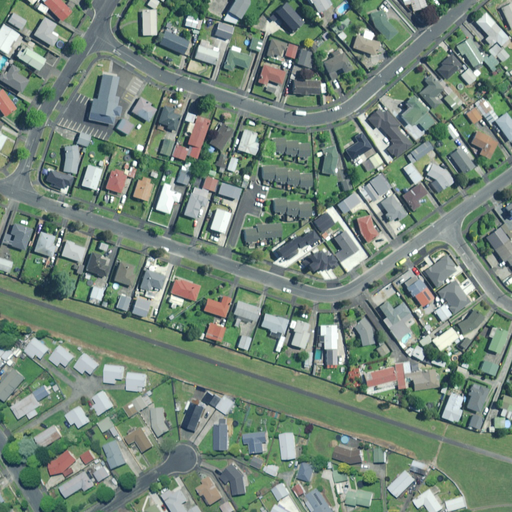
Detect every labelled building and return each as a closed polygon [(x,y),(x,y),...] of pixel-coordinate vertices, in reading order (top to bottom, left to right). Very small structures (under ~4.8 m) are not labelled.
[(71,11),(59,0),(40,0),(43,2),(42,3),(60,22),(71,11)] [(158,1),(155,0),(148,0),(146,5),(154,9),(158,1)] [(239,19),(248,5),(248,0),(233,0),(227,11),(228,12),(223,20),(235,24),(238,18),(239,19)] [(308,0),(315,13),(328,6),(327,5),(329,4),(327,0),(308,0)] [(426,7),(424,0),(403,0),(405,5),(410,3),(413,11),(426,7)] [(511,29),(511,1),(500,8),(511,30),(511,29)] [(304,22),(285,2),(275,12),(275,13),(269,18),(273,22),(279,17),(293,32),(304,22)] [(386,20),(381,9),(369,13),(373,27),(386,41),(396,32),(386,20)] [(155,35),(155,10),(140,10),(141,35),(155,35)] [(26,21),(12,13),(7,22),(20,30),(26,21)] [(509,38),(485,13),(475,22),(488,36),(484,39),(490,46),(496,41),(500,46),(509,38)] [(202,19),(187,15),(184,25),(199,29),(202,19)] [(55,25),(43,17),(32,35),(51,47),(57,38),(50,33),(55,25)] [(345,24),(341,20),(335,25),(339,30),(345,24)] [(233,27),(218,22),(214,35),(229,40),(233,27)] [(19,35),(2,24),(0,27),(0,50),(6,55),(19,35)] [(189,41),(164,30),(158,44),(182,55),(189,41)] [(371,34),(363,31),(361,36),(355,34),(350,48),(373,56),(378,42),(369,39),(371,34)] [(263,41),(253,37),(249,49),(259,52),(263,41)] [(287,43),(271,38),(265,56),(272,58),(273,55),(280,57),(282,50),(285,51),(287,43)] [(495,59),(491,54),(488,58),(485,55),(482,58),(469,38),(456,46),(461,55),(464,54),(473,67),(483,60),(484,61),(490,69),(493,72),(496,69),(494,67),(499,63),(495,59)] [(298,46),(289,43),(285,56),(294,59),(298,46)] [(491,54),(495,59),(497,57),(502,63),(509,56),(503,49),(502,50),(496,44),(488,51),(491,54)] [(218,49),(213,47),(212,50),(198,45),(193,58),(214,65),(218,52),(217,52),(218,49)] [(240,49),(231,46),(230,50),(228,49),(222,68),(231,71),(234,65),(247,69),(251,57),(239,53),(240,49)] [(42,59),(23,47),(19,53),(17,51),(14,56),(15,57),(15,58),(36,70),(42,59)] [(311,53),(300,49),(296,64),(309,68),(312,60),(309,59),(311,53)] [(327,74),(331,80),(337,78),(333,71),(339,68),(342,74),(351,70),(342,52),(341,53),(339,49),(330,53),(332,57),(321,62),(326,74),(327,74)] [(442,65),(436,70),(446,80),(462,66),(451,54),(440,64),(442,65)] [(0,72),(0,81),(20,93),(28,81),(16,73),(18,69),(10,64),(4,75),(0,72)] [(286,72),(263,64),(257,82),(266,86),(268,80),(281,85),(286,72)] [(460,75),(469,85),(477,78),(476,77),(480,73),(477,70),(473,73),(468,68),(460,75)] [(118,77),(101,74),(95,99),(91,98),(86,120),(112,125),(113,116),(118,117),(120,107),(116,106),(118,97),(114,96),(118,77)] [(444,89),(431,75),(424,81),(428,85),(418,94),(433,110),(439,104),(434,98),(444,89)] [(308,94),(318,95),(319,81),(292,80),(292,93),(299,94),(299,95),(308,95),(308,94)] [(15,109),(1,89),(0,89),(0,112),(3,117),(15,109)] [(452,91),(443,99),(454,110),(462,103),(452,91)] [(427,111),(413,95),(405,102),(411,108),(400,117),(409,127),(427,111)] [(150,104),(139,97),(130,112),(147,122),(155,110),(149,106),(150,104)] [(474,104),(489,124),(497,118),(482,98),(474,104)] [(174,109),(163,105),(157,123),(166,126),(165,129),(175,132),(180,116),(172,113),(174,109)] [(482,118),(474,107),(465,114),(473,124),(482,118)] [(383,113),(379,108),(370,116),(370,117),(367,119),(376,130),(379,127),(390,139),(389,141),(392,144),(386,149),(391,155),(392,154),(396,158),(404,150),(405,151),(412,145),(397,128),(400,125),(386,110),(383,113)] [(194,116),(186,113),(184,121),(192,123),(194,116)] [(511,121),(506,113),(494,121),(509,142),(511,139),(511,121)] [(434,122),(428,115),(418,123),(425,131),(434,122)] [(175,145),(171,157),(184,161),(186,156),(196,159),(209,121),(196,116),(186,144),(189,145),(187,149),(175,145)] [(131,125),(121,119),(115,128),(125,135),(131,125)] [(233,131),(221,123),(208,144),(220,151),(233,131)] [(458,136),(450,124),(445,128),(453,139),(458,136)] [(256,134),(243,130),(236,150),(254,156),(258,144),(253,142),(256,134)] [(491,138),(477,131),(470,143),(481,149),(478,155),(489,160),(498,143),(491,139),(491,138)] [(90,136),(79,132),(75,143),(86,147),(90,136)] [(371,148),(361,132),(353,137),(357,142),(344,150),(351,161),(371,148)] [(285,152),(284,141),(284,138),(272,139),(273,152),(278,152),(278,154),(282,154),(282,152),(285,152)] [(174,142),(164,139),(159,153),(169,156),(174,142)] [(433,149),(426,140),(405,155),(412,164),(433,149)] [(285,152),(285,155),(290,155),(291,157),(294,157),(294,155),(297,154),(297,144),(297,141),(284,141),(285,152)] [(297,154),(297,158),(303,157),(303,159),(307,159),(307,157),(309,157),(309,143),(297,144),(297,154)] [(77,158),(76,145),(63,147),(63,158),(61,172),(75,174),(77,158)] [(320,173),(334,176),(337,157),(333,145),(321,149),(323,158),(320,173)] [(474,167),(460,147),(449,155),(463,175),(474,167)] [(228,156),(220,154),(218,162),(216,161),(215,166),(224,169),(228,156)] [(382,162),(376,154),(362,163),(367,172),(382,162)] [(237,160),(231,158),(227,170),(234,172),(237,160)] [(422,179),(411,163),(403,168),(414,184),(422,179)] [(446,171),(432,164),(426,175),(435,180),(430,184),(437,194),(453,182),(446,171)] [(101,170),(86,165),(80,185),(94,190),(101,170)] [(274,169),(274,165),(262,166),(262,180),(268,180),(268,182),(272,181),(272,179),(275,179),(274,169)] [(186,186),(191,169),(182,166),(176,182),(186,186)] [(136,169),(130,168),(127,176),(133,178),(136,169)] [(286,171),(286,168),(274,169),(275,179),(275,182),(280,182),(280,184),(284,184),(284,182),(287,182),(286,171)] [(113,171),(110,170),(104,189),(120,194),(122,187),(123,188),(124,185),(123,184),(126,176),(122,174),(123,172),(114,169),(113,171)] [(69,187),(72,178),(49,170),(45,181),(53,184),(52,186),(63,190),(64,186),(69,187)] [(287,182),(287,185),(292,185),(292,187),(296,187),(296,185),(299,185),(298,174),(298,171),(286,171),(287,182)] [(299,185),(299,188),(305,188),(305,190),(309,189),(309,187),(311,187),(311,173),(298,174),(299,185)] [(368,182),(379,197),(388,190),(378,175),(368,182)] [(217,180),(205,176),(201,188),(213,192),(217,180)] [(149,180),(142,177),(140,181),(137,180),(131,197),(146,202),(147,197),(149,197),(150,194),(148,193),(151,185),(148,184),(149,180)] [(352,189),(349,179),(340,182),(343,191),(352,189)] [(404,179),(402,179),(401,180),(400,181),(400,182),(400,183),(400,184),(400,185),(401,186),(402,187),(403,187),(404,187),(405,187),(406,187),(407,186),(408,185),(408,184),(408,183),(408,182),(408,181),(407,180),(406,179),(405,179),(404,179)] [(240,189),(220,183),(217,194),(237,200),(240,189)] [(427,194),(419,183),(401,196),(412,211),(420,206),(416,202),(427,194)] [(170,186),(163,184),(154,210),(168,214),(173,201),(177,203),(180,194),(168,190),(170,186)] [(372,203),(378,198),(368,184),(358,190),(367,203),(371,200),(372,203)] [(207,199),(190,193),(182,215),(195,220),(200,207),(204,208),(207,199)] [(359,202),(353,193),(336,205),(343,214),(359,202)] [(406,215),(391,195),(379,203),(387,213),(384,215),(389,223),(396,218),(399,221),(406,215)] [(286,202),(285,198),(273,199),(274,213),(279,213),(279,215),(283,214),(283,212),(286,212),(286,202)] [(286,212),(286,215),(292,215),(292,217),(296,217),(296,215),(298,215),(298,204),(298,201),(286,202),(286,212)] [(298,215),(298,218),(304,218),(304,220),(308,220),(308,218),(311,217),(310,204),(298,204),(298,215)] [(230,214),(216,209),(209,229),(223,234),(230,214)] [(312,222),(321,234),(334,224),(325,212),(312,222)] [(373,227),(369,215),(355,219),(359,234),(367,244),(378,235),(373,227)] [(256,228),(257,239),(259,239),(259,241),(263,240),(263,238),(271,238),(272,240),(276,240),(275,238),(281,237),(280,223),(256,225),(256,228)] [(13,236),(11,242),(8,240),(10,236),(4,234),(1,243),(10,246),(9,247),(24,251),(31,230),(12,224),(9,234),(13,236)] [(511,243),(511,244),(499,227),(484,237),(502,262),(505,260),(510,266),(511,265),(511,266),(511,243)] [(257,239),(256,228),(244,229),(245,243),(248,243),(248,245),(252,244),(252,242),(257,242),(257,239)] [(318,240),(311,230),(299,239),(297,236),(275,251),(281,260),(284,257),(287,261),(298,253),(299,250),(298,250),(305,246),(306,247),(310,244),(311,245),(318,240)] [(358,250),(344,231),(333,239),(341,250),(334,255),(340,263),(358,250)] [(54,237),(39,232),(33,252),(51,258),(55,247),(51,246),(54,237)] [(73,244),(65,241),(60,256),(79,263),(84,249),(72,245),(73,244)] [(337,266),(327,251),(322,254),(319,250),(314,254),(313,253),(306,258),(307,258),(301,262),(305,268),(307,267),(311,273),(316,269),(319,273),(324,270),(324,271),(328,268),(330,271),(337,266)] [(99,256),(90,253),(84,271),(105,278),(108,267),(103,266),(105,261),(99,258),(99,256)] [(445,255),(423,271),(436,289),(444,283),(442,281),(457,271),(445,255)] [(11,263),(0,258),(0,270),(8,274),(11,263)] [(134,266),(119,261),(112,281),(131,287),(134,277),(131,275),(134,266)] [(165,276),(144,270),(138,289),(148,292),(150,287),(160,290),(165,276)] [(403,283),(406,287),(405,288),(411,297),(413,295),(421,306),(433,298),(418,278),(416,279),(413,275),(403,283)] [(448,308),(452,314),(470,302),(453,279),(436,292),(441,299),(443,297),(450,306),(448,308)] [(194,302),(199,286),(179,280),(178,281),(174,280),(169,294),(194,302)] [(102,290),(92,287),(89,298),(99,301),(102,290)] [(130,298),(120,295),(116,309),(125,312),(130,298)] [(168,302),(180,306),(182,300),(170,296),(168,302)] [(230,299),(222,296),(219,303),(206,299),(202,311),(224,319),(230,299)] [(149,302),(135,298),(130,314),(144,319),(149,302)] [(249,323),(250,321),(255,323),(259,309),(236,301),(232,315),(235,316),(234,318),(249,323)] [(392,309),(386,301),(378,307),(385,317),(381,320),(397,341),(410,331),(404,323),(412,317),(409,313),(409,312),(402,302),(392,309)] [(451,314),(443,304),(434,311),(441,321),(451,314)] [(484,317),(473,309),(465,319),(456,324),(462,335),(476,328),(484,317)] [(275,318),(264,314),(259,327),(269,330),(269,331),(275,334),(276,332),(283,334),(287,321),(276,317),(275,318)] [(362,317),(351,325),(358,335),(360,346),(373,343),(369,327),(362,317)] [(305,333),(308,325),(296,321),(292,332),(294,332),(290,345),(303,349),(308,333),(305,333)] [(219,343),(225,328),(209,323),(204,337),(219,343)] [(335,349),(335,325),(319,325),(319,335),(322,335),(323,349),(335,349)] [(457,337),(450,327),(437,337),(436,336),(430,340),(439,351),(447,345),(447,346),(450,344),(449,343),(457,337)] [(507,332),(495,327),(495,328),(491,327),(488,336),(491,337),(487,349),(499,354),(502,345),(503,345),(505,339),(507,332)] [(431,341),(426,335),(418,341),(423,347),(431,341)] [(250,339),(241,336),(237,348),(247,351),(250,339)] [(285,338),(280,337),(275,351),(279,353),(280,348),(281,348),(285,338)] [(470,341),(465,337),(459,345),(464,349),(470,341)] [(49,350),(35,338),(24,351),(33,359),(36,355),(41,360),(49,350)] [(389,352),(383,343),(375,349),(381,357),(389,352)] [(6,345),(0,350),(0,356),(10,367),(14,363),(10,359),(15,354),(6,345)] [(413,349),(411,347),(404,351),(409,357),(410,355),(421,361),(426,352),(415,345),(413,349)] [(75,357),(61,346),(49,360),(58,367),(61,363),(66,367),(75,357)] [(325,350),(325,365),(336,365),(335,350),(325,350)] [(312,353),(305,352),(303,365),(310,366),(312,353)] [(99,365),(85,354),(74,368),(83,375),(86,371),(91,375),(99,365)] [(498,366),(483,360),(479,371),(494,376),(498,366)] [(408,362),(394,364),(397,389),(405,388),(403,378),(408,378),(409,380),(411,380),(413,391),(438,387),(437,379),(435,379),(434,369),(409,372),(408,362)] [(124,367),(105,365),(105,370),(107,370),(106,378),(104,377),(103,383),(115,384),(116,379),(123,380),(124,367)] [(463,377),(466,370),(457,366),(454,374),(463,377)] [(395,381),(391,367),(362,374),(365,388),(395,381)] [(0,398),(5,403),(22,382),(27,386),(33,379),(28,375),(25,379),(13,369),(1,383),(0,381),(0,398)] [(146,375),(128,373),(126,391),(142,392),(143,388),(145,388),(146,375)] [(194,385),(184,382),(182,388),(192,391),(194,385)] [(60,392),(56,385),(52,388),(57,394),(60,392)] [(33,394),(38,402),(49,395),(44,386),(33,394)] [(479,413),(488,389),(479,386),(478,389),(470,387),(467,395),(470,396),(465,408),(479,413)] [(153,404),(149,398),(153,395),(150,391),(123,408),(130,418),(153,404)] [(114,407),(104,392),(93,398),(97,405),(93,407),(99,416),(114,407)] [(208,405),(209,404),(226,416),(235,403),(224,396),(222,399),(215,394),(213,395),(208,392),(202,401),(208,405)] [(440,417),(452,422),(452,420),(456,422),(461,410),(457,409),(462,398),(450,393),(440,417)] [(38,402),(33,394),(11,409),(18,420),(27,415),(30,420),(39,414),(36,409),(41,406),(38,402)] [(511,398),(502,395),(498,408),(502,409),(499,415),(510,419),(511,414),(511,398)] [(205,408),(189,402),(184,413),(186,414),(181,426),(195,432),(205,408)] [(420,405),(414,403),(412,411),(418,413),(420,405)] [(90,422),(80,407),(65,416),(71,426),(75,423),(79,429),(90,422)] [(163,407),(151,409),(151,429),(157,439),(172,429),(164,417),(163,407)] [(483,418),(472,414),(468,426),(478,430),(483,418)] [(115,427),(109,417),(97,424),(103,434),(115,427)] [(493,428),(504,428),(504,418),(493,418),(493,428)] [(227,451),(228,425),(214,425),(213,451),(227,451)] [(62,438),(55,426),(35,438),(42,450),(62,438)] [(119,435),(115,428),(110,431),(114,437),(119,435)] [(153,447),(142,428),(124,439),(129,446),(135,442),(142,454),(153,447)] [(267,442),(266,433),(243,435),(243,445),(249,444),(250,454),(264,453),(263,443),(267,442)] [(296,459),(293,434),(279,435),(282,461),(296,459)] [(126,454),(123,456),(117,441),(103,447),(112,470),(126,464),(125,462),(129,460),(126,454)] [(352,451),(336,446),(332,458),(351,465),(367,462),(365,449),(352,451)] [(386,449),(375,449),(374,463),(385,463),(386,449)] [(77,461),(68,451),(62,456),(56,461),(47,464),(50,476),(63,473),(77,461)] [(264,461),(254,456),(250,465),(260,470),(264,461)] [(428,466),(413,461),(410,471),(425,476),(428,466)] [(94,476),(98,483),(110,476),(104,466),(101,467),(97,462),(93,465),(97,471),(93,474),(94,476)] [(227,471),(219,476),(224,485),(229,482),(232,497),(246,494),(242,474),(234,464),(226,469),(227,471)] [(269,464),(268,467),(265,466),(263,471),(275,477),(279,469),(269,464)] [(349,481),(346,469),(332,472),(335,483),(349,481)] [(95,485),(91,478),(86,471),(59,488),(66,499),(83,489),(85,492),(95,486),(95,485)] [(415,481),(406,471),(388,489),(397,498),(415,481)] [(223,498),(210,476),(202,481),(204,484),(197,488),(202,496),(204,495),(211,506),(223,498)] [(289,495),(282,484),(271,490),(278,501),(289,495)] [(304,494),(299,485),(292,489),(297,498),(304,494)] [(436,486),(430,490),(413,501),(418,509),(425,505),(429,511),(438,511),(443,509),(434,496),(440,492),(436,486)] [(333,511),(318,489),(306,496),(311,503),(308,505),(312,511),(333,511)] [(187,501),(181,491),(171,497),(173,500),(166,503),(171,511),(186,511),(182,504),(187,501)] [(357,491),(357,493),(350,492),(347,505),(357,507),(357,505),(370,507),(373,494),(357,491)] [(449,511),(466,507),(463,497),(445,503),(448,511),(449,511)] [(232,511),(234,511),(229,502),(220,507),(222,511),(232,511)]
